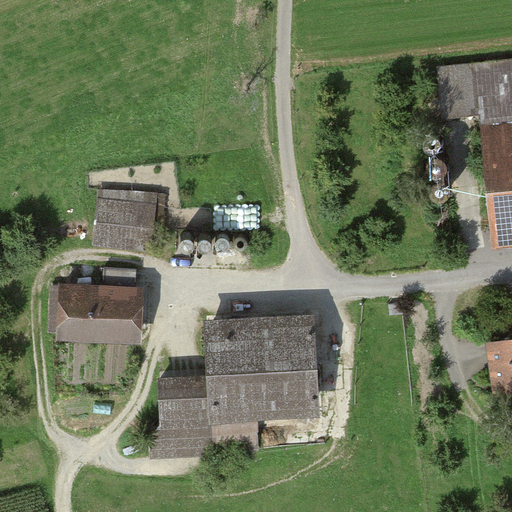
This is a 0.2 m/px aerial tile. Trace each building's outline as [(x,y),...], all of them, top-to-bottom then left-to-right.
[(511,61),(438,68),(444,134),(480,130),(492,254),(511,251),(511,61)] [(170,196),(99,191),(96,249),(166,253),(170,196)] [(61,285),(59,346),(146,349),(149,288),(61,285)] [(316,316),(208,323),(213,381),(160,383),(163,430),(152,443),(153,462),(257,455),(255,426),(324,421),(316,316)] [(511,346),(487,349),(493,401),(511,399),(511,346)]
